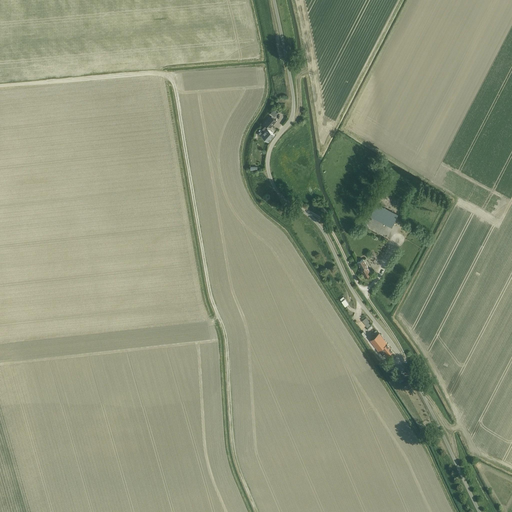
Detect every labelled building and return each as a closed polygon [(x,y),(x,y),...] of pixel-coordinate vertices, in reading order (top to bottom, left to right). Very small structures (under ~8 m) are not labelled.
[(269,128),(275,121),(271,117),(264,124),(269,128)] [(268,128),(261,135),(268,142),(275,134),(268,128)] [(392,227),(398,214),(376,203),(369,216),(392,227)] [(365,277),(371,274),(363,259),(357,262),(361,269),(361,270),(365,277)] [(343,296),(340,299),(345,306),(348,303),(343,296)] [(367,327),(371,324),(366,317),(362,320),(367,327)] [(389,353),(393,350),(379,333),(370,339),(379,350),(382,347),(388,355),(388,354),(388,356),(390,354),(389,353)]
